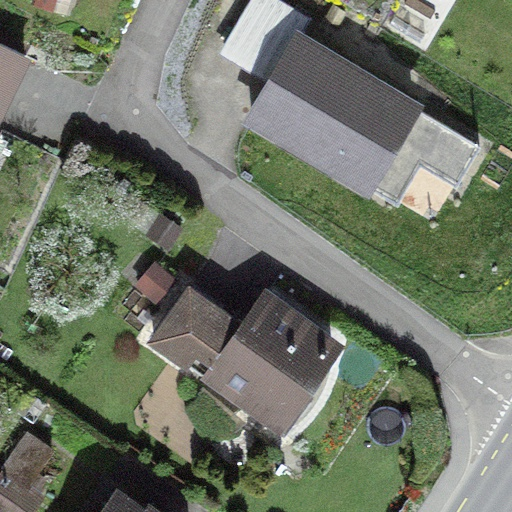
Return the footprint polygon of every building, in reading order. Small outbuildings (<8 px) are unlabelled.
[(488,143),(303,27),(244,121),(393,206),(419,170),(457,196),(488,143)] [(0,145),(39,64),(0,46),(0,145)] [(244,319),(193,285),(153,345),(293,439),(357,345),(267,285),(244,319)] [(8,473),(0,482),(0,511),(21,511),(35,496),(8,473)] [(169,511),(130,485),(110,511),(169,511)]
